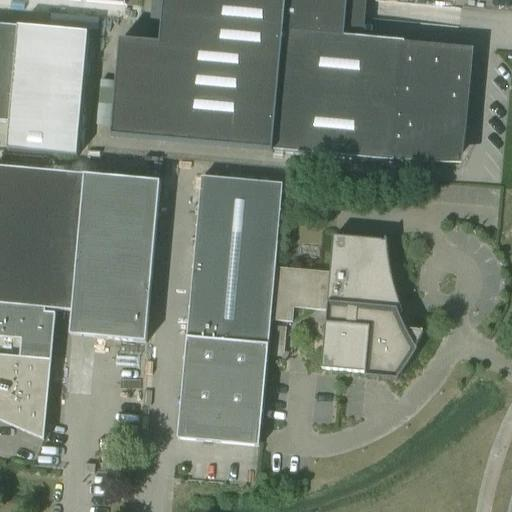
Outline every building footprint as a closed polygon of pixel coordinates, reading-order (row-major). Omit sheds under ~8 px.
[(120,41),(111,138),(394,164),(394,158),(459,164),(469,55),(404,49),(404,43),(344,38),(347,0),(163,0),(160,45),(120,41)] [(77,158),(88,34),(0,26),(0,123),(10,124),(8,152),(77,158)] [(0,422),(44,442),(51,362),(55,315),(45,315),(46,311),(73,313),(85,176),(0,168),(0,422)] [(73,313),(71,337),(145,344),(158,203),(159,183),(85,176),(73,313)] [(268,347),(271,322),(275,269),(283,186),(201,178),(179,421),(181,421),(179,440),(257,447),(259,428),(260,428),(268,347)] [(330,274),(275,269),(271,322),(292,324),(293,309),(326,312),(321,370),(396,377),(403,367),(407,361),(411,354),(415,347),(419,340),(423,333),(393,330),(395,301),(398,301),(395,291),(392,281),(390,271),(388,260),(387,250),(386,243),(333,238),(330,274)] [(57,391),(73,391),(74,370),(58,370),(57,391)]
